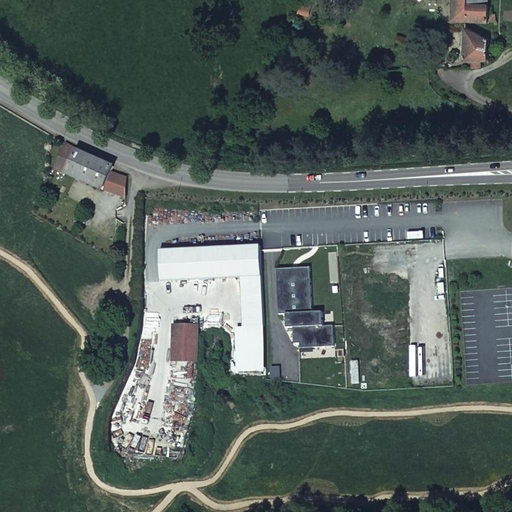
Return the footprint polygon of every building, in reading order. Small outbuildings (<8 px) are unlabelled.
[(488,5),(479,5),(478,0),(452,0),(452,21),(492,21),(492,12),(487,12),(488,5)] [(488,40),(464,28),(464,61),(471,61),(472,68),(480,68),(480,61),(488,61),(488,40)] [(115,167),(68,145),(57,169),(104,191),(115,168),(115,167)] [(263,277),(261,246),(160,251),(162,282),(243,278),(263,277)] [(265,327),(263,277),(243,278),(245,328),(265,327)]
